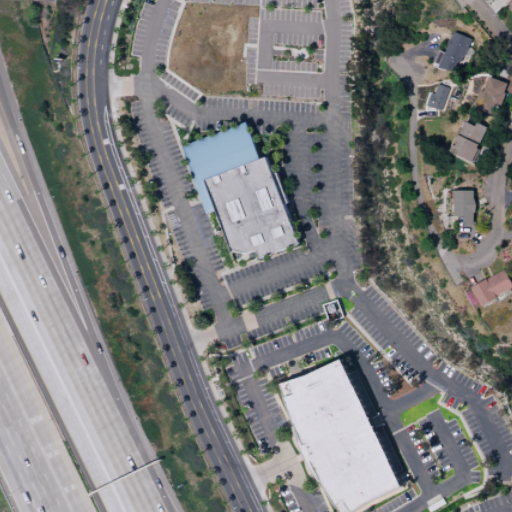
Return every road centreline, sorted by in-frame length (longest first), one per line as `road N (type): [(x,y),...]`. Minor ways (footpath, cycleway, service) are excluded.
road 1 (tertiary): [(100,0),(87,72),(99,142),(251,511)]
road 2 (motorway): [(91,400),(89,331),(0,94)]
road 3 (motorway): [(115,511),(0,278)]
road 4 (residential): [(457,281),(419,200),(411,95),(400,63)]
road 5 (motorway): [(91,400),(0,200)]
road 6 (motorway): [(0,331),(88,511)]
road 7 (residential): [(446,260),(472,260),(489,243),(511,139)]
road 8 (motorway): [(147,511),(91,400)]
road 9 (motorway): [(0,403),(52,511)]
